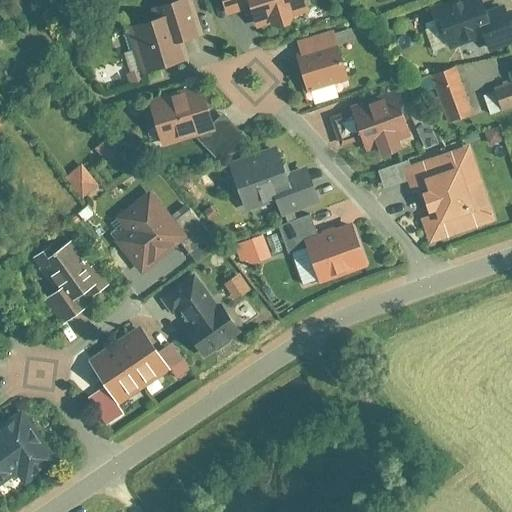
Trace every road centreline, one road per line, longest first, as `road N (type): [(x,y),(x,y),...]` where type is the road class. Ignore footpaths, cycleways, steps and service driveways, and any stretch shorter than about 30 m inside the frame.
road 1 (residential): [(437,282),(339,320),(110,472)]
road 2 (residential): [(437,282),(249,70)]
road 3 (residential): [(110,472),(88,430),(43,382),(44,370),(131,309)]
